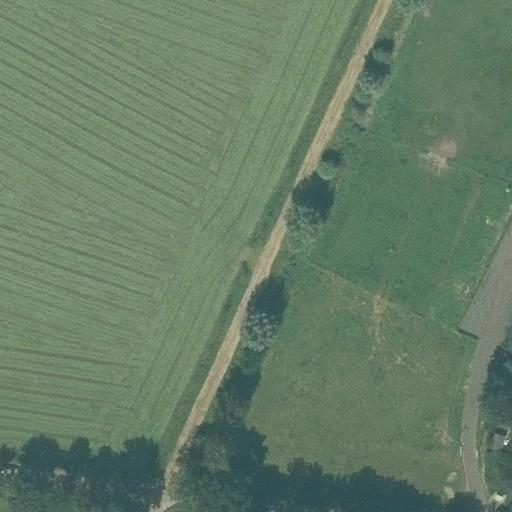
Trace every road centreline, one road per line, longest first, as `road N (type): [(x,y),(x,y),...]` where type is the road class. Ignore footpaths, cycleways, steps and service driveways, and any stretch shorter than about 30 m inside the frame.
road 1 (track): [(386,0),(164,493)]
road 2 (unclassified): [(298,511),(0,470)]
